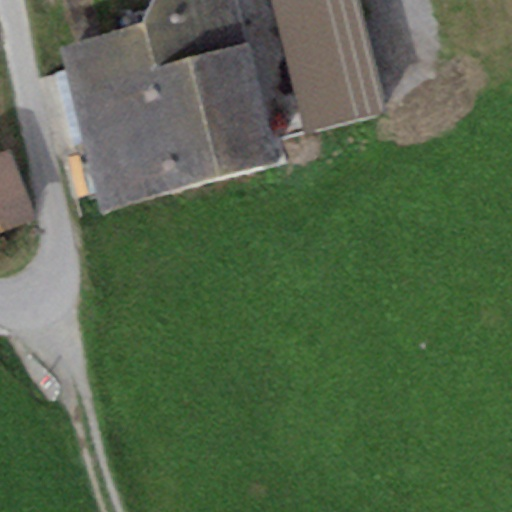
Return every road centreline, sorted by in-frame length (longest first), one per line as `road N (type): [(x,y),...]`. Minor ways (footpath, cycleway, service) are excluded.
road 1 (residential): [(5,0),(53,202),(56,286),(25,309),(0,314)]
road 2 (track): [(25,309),(70,374),(111,511)]
